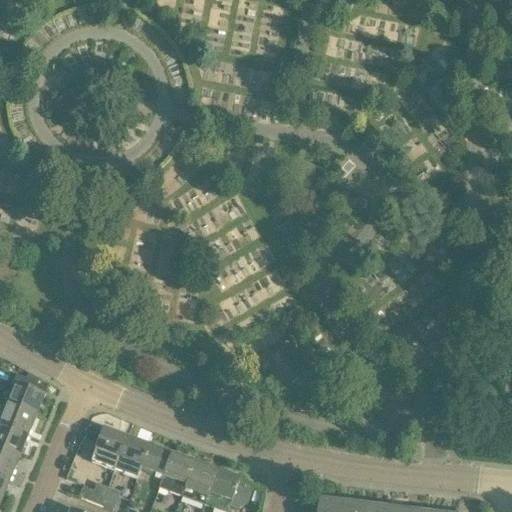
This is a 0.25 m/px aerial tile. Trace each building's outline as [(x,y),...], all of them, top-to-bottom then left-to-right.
[(13,385),(5,405),(36,418),(44,397),(33,393),(37,385),(16,376),(13,385)] [(0,426),(28,438),(36,418),(5,405),(0,416),(0,426)] [(0,449),(20,458),(28,438),(0,426),(0,449)] [(127,439),(104,430),(91,464),(114,473),(127,439)] [(127,439),(114,473),(137,481),(140,473),(149,447),(127,439)] [(141,470),(163,479),(172,456),(149,447),(141,470)] [(0,473),(12,478),(20,458),(0,449),(0,473)] [(159,490),(181,499),(194,464),(172,456),(163,479),(159,490)] [(217,472),(194,464),(181,499),(204,507),(217,472)] [(228,511),(240,481),(217,472),(204,507),(217,511),(228,511)] [(0,496),(4,498),(12,478),(0,473),(0,496)] [(101,510),(104,501),(108,490),(97,486),(93,494),(83,490),(78,501),(101,510)] [(113,511),(115,506),(104,501),(101,510),(105,511),(113,511)] [(341,511),(342,504),(320,501),(318,511),(341,511)]
